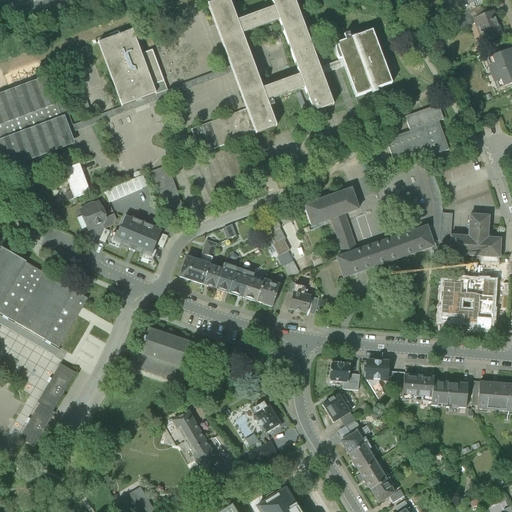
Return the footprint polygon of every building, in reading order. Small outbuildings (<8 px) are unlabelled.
[(233,75),(246,110),(255,134),(256,135),(276,127),(269,108),(267,103),(262,90),(242,35),(237,22),(228,0),(223,0),(208,6),(230,67),(233,75)] [(271,0),(274,8),(279,21),(299,76),(304,89),(313,114),(333,106),(322,76),(319,69),(293,0),(271,0)] [(470,10),(468,5),(468,4),(467,4),(465,0),(462,0),(464,4),(460,6),(462,13),(470,10)] [(475,9),(479,7),(484,5),(481,0),(473,3),(475,9)] [(476,23),(484,43),(502,35),(494,13),(483,17),(479,7),(475,9),(471,10),(476,23)] [(237,22),(242,35),(279,21),(274,8),(237,22)] [(470,10),(462,13),(450,18),(454,30),(455,32),(476,23),(471,10),(470,10)] [(454,30),(450,18),(444,21),(449,32),(454,30)] [(152,51),(141,55),(132,31),(131,31),(98,43),(98,44),(121,107),(122,107),(155,95),(156,94),(153,87),(164,82),(152,51)] [(341,60),(341,61),(344,68),(355,98),(371,93),(372,95),(378,93),(377,90),(392,85),(372,31),(350,39),(345,41),(336,45),(335,46),(335,51),(336,55),(337,58),(338,61),(341,60)] [(491,75),(497,91),(511,84),(511,51),(511,50),(485,60),(491,75)] [(341,61),(319,69),(322,76),(344,68),(341,61)] [(65,102),(58,104),(70,136),(233,75),(230,67),(167,91),(164,82),(153,87),(156,94),(156,95),(73,125),(65,102)] [(304,89),(299,76),(262,90),(267,103),(272,101),(304,89)] [(0,98),(0,144),(9,168),(73,144),(70,136),(58,104),(49,80),(0,98)] [(385,141),(392,160),(430,147),(434,157),(448,151),(438,123),(443,121),(438,107),(404,119),(409,133),(385,141)] [(200,154),(255,134),(246,110),(191,130),(200,154)] [(70,186),(75,199),(90,193),(80,165),(66,170),(72,185),(70,186)] [(161,168),(152,171),(155,179),(164,176),(161,168)] [(436,232),(440,232),(442,202),(430,169),(423,171),(432,204),(433,228),(426,230),(429,238),(434,236),(433,233),(436,232)] [(104,192),(109,204),(142,189),(137,178),(104,192)] [(311,227),(331,220),(331,219),(343,215),(344,215),(357,211),(350,191),(304,207),(311,227)] [(80,212),(88,230),(102,224),(105,219),(98,204),(95,205),(92,204),(84,208),(83,211),(80,212)] [(440,244),(450,245),(450,237),(452,215),(442,214),(440,244)] [(114,225),(116,221),(114,215),(105,219),(102,224),(104,230),(114,225)] [(357,252),(344,215),(343,215),(331,219),(331,220),(344,257),(357,252)] [(116,234),(113,243),(129,249),(129,251),(130,250),(134,251),(133,253),(134,253),(135,252),(150,258),(160,233),(154,230),(155,229),(131,219),(131,220),(125,218),(125,217),(125,216),(117,234),(116,234)] [(265,221),(271,233),(279,229),(280,228),(274,216),(270,219),(265,221)] [(480,258),(499,259),(500,240),(487,239),(488,218),(469,216),(468,238),(450,237),(450,245),(449,256),(480,258)] [(222,230),(226,242),(236,236),(232,226),(222,230)] [(269,234),(275,245),(284,241),(285,240),(279,229),(271,233),(269,234)] [(426,229),(357,252),(344,257),(336,259),(343,278),(432,247),(431,244),(440,241),(440,232),(436,232),(433,233),(434,236),(429,238),(426,230),(426,229)] [(100,241),(105,243),(110,232),(104,230),(100,241)] [(157,246),(163,248),(167,237),(162,235),(157,246)] [(275,245),(272,247),(278,257),(287,252),(289,251),(284,241),(275,245)] [(206,242),(199,263),(210,266),(211,263),(213,255),(216,245),(206,242)] [(0,315),(14,324),(14,323),(43,274),(26,264),(26,263),(1,248),(0,249),(0,315)] [(283,268),(292,263),(287,252),(278,257),(277,258),(282,268),(283,268)] [(314,256),(318,266),(328,263),(325,252),(314,256)] [(209,267),(210,266),(199,263),(186,258),(180,278),(203,285),(209,267)] [(283,268),(288,278),(298,273),(293,263),(292,263),(283,268)] [(222,271),(214,268),(209,267),(203,285),(216,289),(222,271)] [(234,276),(243,279),(245,273),(236,270),(234,275),(234,276)] [(234,276),(234,275),(227,272),(222,271),(216,289),(228,293),(234,276)] [(43,274),(14,323),(45,341),(59,349),(88,300),(74,292),(74,291),(44,273),(43,274)] [(263,279),(253,275),(251,281),(261,285),(263,281),(263,279)] [(242,298),(248,280),(243,279),(234,276),(228,293),(242,298)] [(255,303),(261,285),(251,281),(248,280),(242,298),(255,303)] [(279,286),(263,281),(261,285),(255,303),(262,305),(263,303),(270,305),(270,307),(272,308),(279,286)] [(286,294),(292,295),(292,294),(294,286),(295,284),(289,283),(286,294)] [(294,286),(292,294),(302,296),(304,289),(294,286)] [(310,298),(302,296),(292,294),(292,295),(288,310),(306,315),(310,298)] [(309,315),(315,316),(319,300),(312,298),(309,315)] [(0,325),(54,357),(59,349),(45,341),(14,323),(14,324),(0,315),(0,325)] [(135,369),(186,386),(191,372),(199,348),(148,330),(145,338),(144,338),(143,342),(139,354),(140,354),(136,365),(135,369)] [(368,385),(375,395),(381,391),(377,385),(378,381),(385,382),(386,382),(386,373),(387,363),(367,362),(366,381),(368,385)] [(349,365),(330,363),(329,382),(342,384),(347,384),(348,375),(349,365)] [(19,440),(34,448),(44,431),(54,414),(52,413),(75,374),(60,365),(37,405),(39,406),(19,440)] [(404,374),(397,373),(386,373),(386,382),(385,382),(385,385),(396,385),(403,386),(403,376),(404,376),(404,374)] [(347,384),(347,391),(358,392),(359,376),(348,375),(347,384)] [(402,396),(431,399),(433,383),(433,379),(404,376),(403,376),(403,386),(402,396)] [(471,406),(477,407),(479,384),(479,383),(473,382),(471,406)] [(467,385),(433,383),(431,399),(431,407),(437,407),(437,405),(446,406),(457,407),(457,409),(465,409),(467,385)] [(477,410),(499,411),(508,412),(510,387),(479,384),(477,407),(477,410)] [(329,418),(333,424),(337,422),(337,421),(340,420),(349,414),(339,396),(333,399),(333,398),(328,401),(328,402),(326,404),(326,403),(322,406),(326,412),(329,418)] [(266,434),(267,436),(280,428),(278,426),(279,425),(274,417),(274,416),(275,413),(273,409),(270,409),(269,409),(269,408),(266,410),(263,405),(253,411),(256,416),(254,417),(264,434),(266,434)] [(185,443),(198,465),(214,456),(188,412),(177,419),(190,440),(185,443)] [(340,420),(345,428),(354,422),(349,414),(340,420)] [(172,421),(185,443),(190,440),(177,419),(172,421)] [(356,424),(346,430),(350,436),(356,433),(360,431),(356,424)] [(340,443),(348,456),(364,446),(361,440),(356,433),(350,436),(340,443)] [(258,460),(260,464),(276,456),(270,444),(248,454),(253,463),(258,460)] [(367,451),(364,446),(348,456),(352,462),(351,463),(354,468),(355,467),(359,473),(375,463),(367,451)] [(383,476),(375,463),(359,473),(363,480),(362,480),(365,485),(366,485),(370,491),(386,481),(383,476)] [(202,476),(211,490),(220,484),(222,483),(214,469),(212,470),(202,476)] [(391,488),(386,481),(370,491),(378,504),(388,498),(394,494),(391,488)] [(120,501),(126,511),(152,511),(153,511),(140,489),(120,501)] [(298,511),(285,490),(256,508),(258,511),(298,511)] [(388,498),(392,504),(401,498),(398,492),(394,494),(388,498)] [(395,508),(396,511),(403,511),(405,511),(408,509),(404,502),(395,508)]
